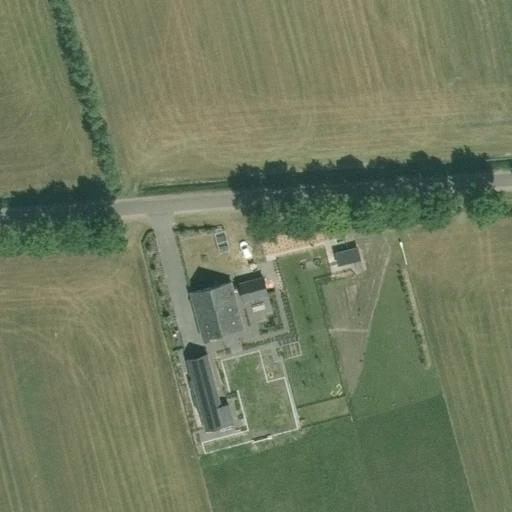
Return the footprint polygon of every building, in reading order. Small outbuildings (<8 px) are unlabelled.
[(335,251),(338,264),(361,258),(358,245),(335,251)] [(244,302),(268,295),(263,278),(240,284),(244,302)] [(203,339),(243,328),(231,282),(191,293),(203,339)] [(212,356),(217,377),(232,373),(227,352),(212,356)] [(187,360),(192,377),(201,412),(206,429),(225,424),(221,407),(211,372),(207,355),(187,360)]
